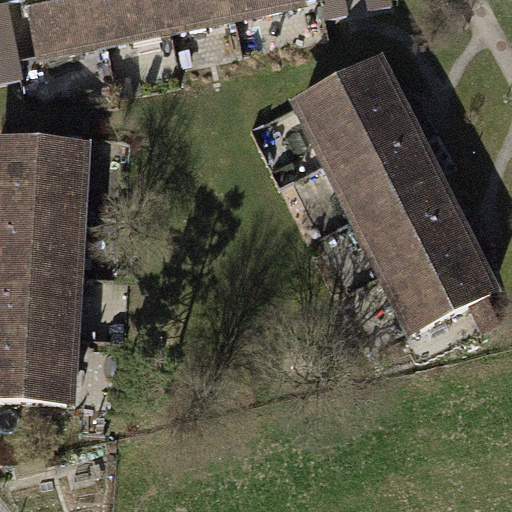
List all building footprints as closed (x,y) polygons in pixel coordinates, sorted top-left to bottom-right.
[(87,0),(20,0),(32,57),(97,45),(87,0)] [(155,0),(87,0),(97,45),(162,32),(155,0)] [(222,0),(155,0),(162,32),(226,19),(222,0)] [(290,0),(222,0),(226,19),(291,7),(290,0)] [(399,9),(397,0),(317,0),(321,21),(399,9)] [(294,108),(322,165),(397,127),(369,70),(294,108)] [(322,165),(350,222),(426,184),(397,127),(322,165)] [(0,150),(0,213),(69,217),(72,154),(0,150)] [(350,222),(379,278),(454,241),(426,184),(350,222)] [(0,213),(0,276),(65,280),(69,217),(0,213)] [(379,278),(407,335),(482,298),(454,241),(379,278)] [(0,276),(0,339),(62,343),(65,280),(0,276)] [(0,339),(0,403),(59,406),(62,343),(0,339)]
